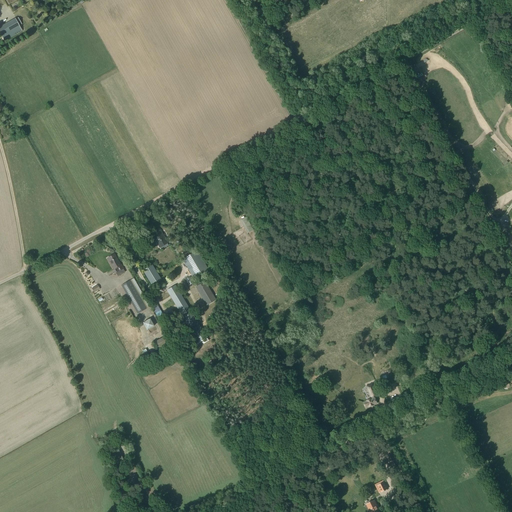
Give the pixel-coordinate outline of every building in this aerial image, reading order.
[(2,26),(0,27),(0,32),(5,41),(22,31),(15,19),(2,27),(2,26)] [(159,230),(152,234),(160,248),(167,243),(159,230)] [(197,250),(182,259),(193,278),(208,269),(197,250)] [(114,254),(107,258),(116,273),(123,269),(120,265),(114,254)] [(152,265),(143,271),(151,284),(160,279),(152,265)] [(190,277),(185,280),(188,286),(193,283),(190,277)] [(130,281),(121,286),(137,313),(146,308),(130,281)] [(204,282),(196,287),(207,305),(215,300),(204,282)] [(175,285),(165,291),(175,307),(185,301),(175,285)] [(189,310),(181,315),(197,341),(205,336),(189,310)] [(150,319),(143,323),(147,330),(154,326),(150,319)] [(163,336),(152,342),(158,351),(168,345),(163,336)] [(367,401),(364,402),(366,408),(369,407),(374,405),(374,404),(377,403),(374,396),(377,395),(373,384),(367,386),(372,399),(366,401),(367,401)] [(384,483),(378,486),(381,492),(388,489),(384,483)] [(374,501),(367,505),(370,511),(379,511),(380,511),(378,508),(379,508),(378,505),(377,506),(374,501)]
